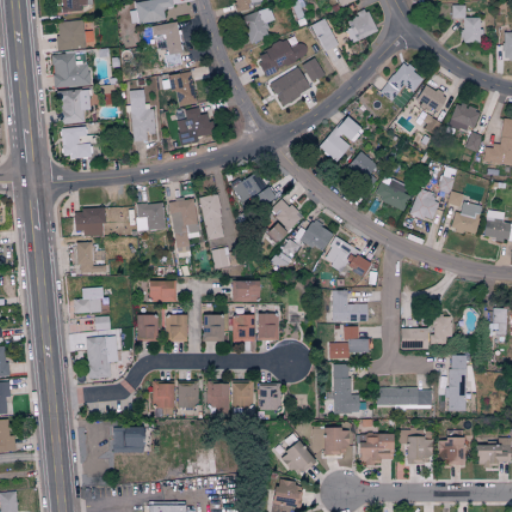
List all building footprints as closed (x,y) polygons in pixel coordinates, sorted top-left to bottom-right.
[(58,0),(59,12),(80,12),(79,6),(89,6),(88,0),(58,0)] [(163,20),(162,9),(170,8),(169,0),(144,0),(133,1),(134,10),(128,11),(130,24),(163,20)] [(260,2),(259,0),(232,0),(233,11),(249,10),(248,3),(260,2)] [(450,18),(463,18),(463,5),(450,5),(450,18)] [(271,21),(269,9),(240,15),(246,43),(267,38),(263,22),(271,21)] [(351,42),(375,32),(366,10),(342,21),(351,42)] [(460,43),(478,43),(479,18),(461,17),(460,43)] [(309,25),(322,51),(336,45),(323,19),(309,25)] [(54,22),(55,50),(92,48),(92,31),(82,32),(81,21),(54,22)] [(165,54),(178,53),(176,23),(150,25),(150,36),(163,34),(165,54)] [(511,32),(501,33),(502,60),(511,59),(511,32)] [(263,76),(306,55),(300,42),(288,48),(284,40),(253,55),(263,76)] [(86,86),(85,63),(75,64),(74,54),(50,55),(51,87),(86,86)] [(300,64),(309,82),(322,76),(313,58),(300,64)] [(410,92),(419,80),(399,64),(378,93),(390,102),(402,86),(410,92)] [(307,92),(298,69),(268,81),(277,104),(307,92)] [(160,77),(162,91),(174,89),(176,105),(194,103),(189,73),(160,77)] [(414,103),(437,112),(444,95),(421,86),(414,103)] [(81,123),(81,110),(88,110),(87,90),(55,91),(57,124),(81,123)] [(128,90),(130,142),(145,141),(145,134),(152,134),(151,103),(143,104),(142,90),(128,90)] [(470,132),(477,112),(454,103),(446,124),(470,132)] [(182,110),(184,119),(174,121),(179,145),(196,142),(195,137),(211,134),(207,113),(197,115),(196,108),(182,110)] [(360,131),(343,116),(317,147),(334,162),(349,145),(360,131)] [(483,145),(481,161),(511,165),(511,119),(501,118),(497,147),(483,145)] [(58,129),(60,159),(88,157),(87,143),(82,143),(82,128),(58,129)] [(463,148),(475,151),(480,135),(469,132),(463,148)] [(375,179),(368,173),(374,165),(358,151),(343,169),(366,189),(375,179)] [(252,195),(259,205),(271,198),(255,171),(230,186),(240,202),(252,195)] [(448,192),(452,179),(440,176),(437,189),(448,192)] [(401,193),(404,184),(380,177),(373,200),(403,208),(407,195),(401,193)] [(418,189),(407,212),(428,222),(439,199),(418,189)] [(461,195),(449,191),(445,204),(457,207),(461,195)] [(221,237),(216,194),(199,196),(204,238),(221,237)] [(186,238),(197,236),(192,197),(168,200),(174,252),(188,251),(186,238)] [(275,219),(263,231),(274,242),(300,217),(280,197),(267,211),(275,219)] [(134,203),(135,230),(162,229),(161,202),(134,203)] [(480,206),(461,202),(458,213),(453,212),(449,229),(473,235),(480,206)] [(101,235),(100,208),(71,209),(72,230),(81,230),(81,236),(101,235)] [(502,212),(485,210),(482,239),(511,241),(511,224),(501,223),(502,212)] [(320,251),(331,231),(311,221),(308,226),(302,222),(294,237),(320,251)] [(357,279),(369,259),(334,238),(322,258),(357,279)] [(75,272),(103,272),(102,265),(89,265),(89,242),(74,242),(75,272)] [(224,248),(210,249),(212,267),(225,266),(224,248)] [(173,280),(146,280),(147,301),(173,301),(173,280)] [(256,301),(256,280),(232,280),(232,301),(256,301)] [(79,288),(79,298),(71,299),(72,313),(106,311),(105,297),(101,298),(100,287),(79,288)] [(364,303),(345,304),(345,290),(330,290),(330,321),(365,321),(364,303)] [(503,335),(504,308),(491,307),(491,322),(487,322),(487,335),(503,335)] [(254,340),(276,340),(275,313),(254,313),(254,340)] [(134,340),(155,340),(155,314),(134,314),(134,340)] [(184,341),(185,314),(164,314),(164,341),(184,341)] [(221,314),(200,314),(200,340),(221,340),(221,314)] [(252,341),(251,314),(230,314),(230,341),(252,341)] [(449,336),(448,316),(428,317),(428,326),(429,326),(430,344),(444,344),(443,337),(449,336)] [(346,358),(346,352),(366,352),(366,338),(356,338),(356,326),(341,326),(341,342),(326,342),(327,358),(346,358)] [(425,327),(398,328),(398,349),(425,348),(425,327)] [(114,361),(113,336),(84,337),(86,378),(108,377),(107,362),(114,361)] [(447,355),(448,410),(464,410),(463,355),(447,355)] [(357,412),(356,394),(348,394),(347,364),(331,364),(331,413),(357,412)] [(175,407),(195,407),(195,382),(175,381),(175,407)] [(171,382),(150,382),(150,407),(161,408),(161,416),(170,416),(171,382)] [(226,383),(205,382),(205,406),(226,407),(226,383)] [(229,382),(229,407),(251,407),(250,382),(229,382)] [(277,410),(278,384),(256,383),(256,409),(277,410)] [(374,388),(374,405),(429,404),(428,387),(374,388)] [(120,428),(111,428),(111,448),(141,448),(141,426),(120,427),(120,428)] [(321,454),(345,454),(345,428),(310,428),(310,451),(321,451),(321,454)] [(461,464),(461,430),(444,430),(444,440),(437,440),(436,458),(445,458),(445,464),(461,464)] [(391,436),(357,436),(357,464),(378,465),(378,458),(391,459),(391,436)] [(430,437),(404,437),(404,463),(429,463),(430,437)] [(508,438),(495,438),(495,444),(474,444),(475,465),(508,464),(508,438)] [(294,477),(313,461),(296,441),(277,456),(294,477)] [(272,502),(297,505),(299,492),(292,491),(293,481),(274,479),(272,502)] [(0,511),(14,511),(14,491),(0,491),(0,511)]
